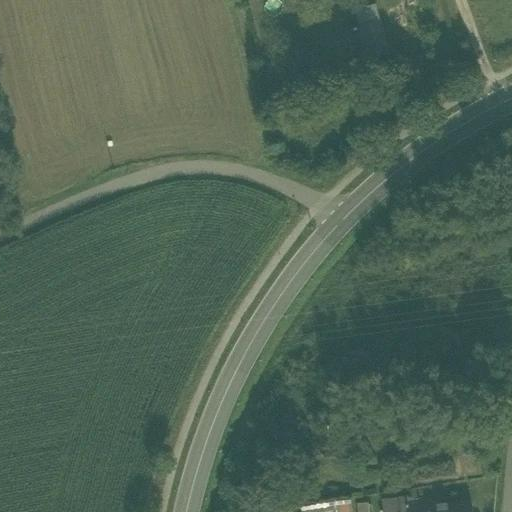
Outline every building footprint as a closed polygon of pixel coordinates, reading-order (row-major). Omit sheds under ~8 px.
[(356,19),(358,28),(380,22),(375,5),(357,10),(356,19)] [(358,28),(366,58),(388,53),(380,22),(358,28)] [(381,500),(382,511),(399,511),(398,498),(381,500)] [(338,511),(351,511),(350,499),(338,501),(338,511)] [(302,507),(302,511),(338,511),(338,501),(302,507)] [(356,505),(357,511),(369,511),(368,503),(356,505)]
